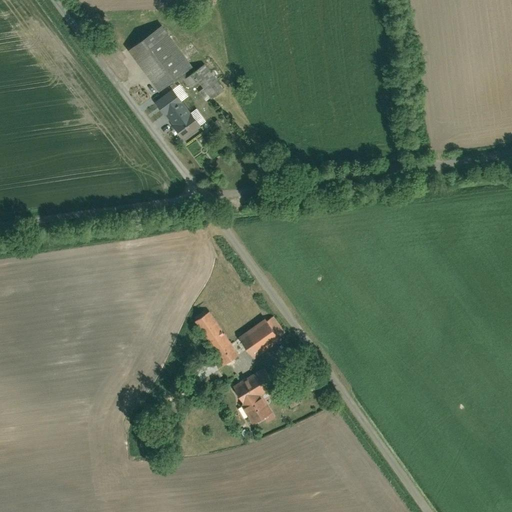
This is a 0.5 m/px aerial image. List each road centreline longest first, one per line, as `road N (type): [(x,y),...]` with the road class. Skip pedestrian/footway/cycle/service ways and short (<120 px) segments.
road 1 (residential): [(202,193),(428,511)]
road 2 (residential): [(511,151),(202,193)]
road 3 (residential): [(56,0),(202,193)]
road 4 (residential): [(202,193),(0,222)]
